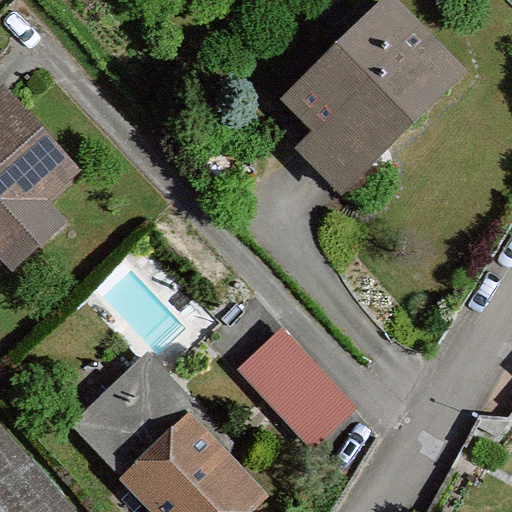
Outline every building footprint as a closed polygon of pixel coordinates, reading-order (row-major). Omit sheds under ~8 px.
[(268,121),(351,204),(465,92),(382,8),(268,121)] [(0,239),(32,274),(84,226),(59,199),(95,165),(18,82),(0,98),(0,239)] [(237,382),(311,461),(357,418),(283,339),(237,382)] [(65,441),(134,511),(253,511),(268,498),(224,453),(234,443),(151,358),(65,441)] [(0,511),(76,511),(0,427),(0,511)]
